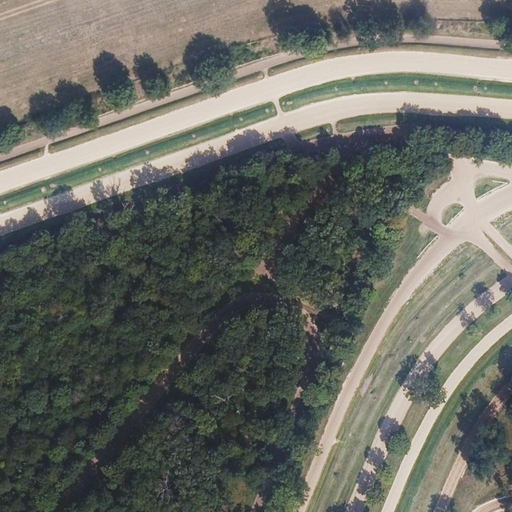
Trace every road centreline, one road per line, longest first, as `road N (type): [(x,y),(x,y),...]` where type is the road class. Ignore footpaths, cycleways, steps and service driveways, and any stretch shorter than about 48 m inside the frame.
road 1 (unknown): [(511,168),(444,168),(427,185),(296,511)]
road 2 (unknown): [(75,511),(359,178)]
road 3 (unknown): [(0,56),(166,0)]
